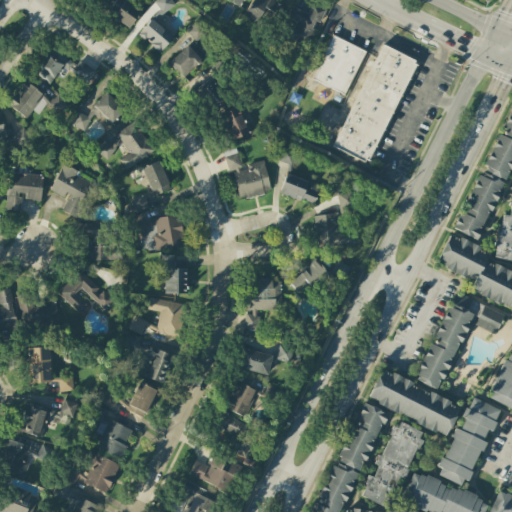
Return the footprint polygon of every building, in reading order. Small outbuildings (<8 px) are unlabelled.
[(124,0),(120,0),(116,5),(119,7),(112,17),(128,28),(140,10),(124,0)] [(156,0),(153,2),(163,14),(174,4),(170,0),(156,0)] [(252,0),(243,17),(260,26),(274,0),(252,0)] [(325,10),(312,4),(308,14),(294,8),(281,36),(306,48),(318,22),(319,23),(325,10)] [(138,35),(160,52),(173,37),(151,19),(138,35)] [(195,42),(206,33),(197,22),(186,30),(195,42)] [(365,51),(332,36),(312,80),(345,95),(365,51)] [(415,60),(379,45),(334,148),(370,164),(415,60)] [(201,61),(187,46),(168,63),(183,78),(201,61)] [(61,67),(88,84),(95,71),(79,61),(76,65),(49,49),(34,73),(50,84),(61,67)] [(207,108),(225,101),(215,78),(198,85),(207,108)] [(48,102),(26,82),(7,103),(25,119),(33,111),(37,115),(48,102)] [(112,124),(124,110),(106,93),(93,107),(112,124)] [(511,169),(511,100),(456,231),(477,240),(503,181),(507,183),(511,169)] [(248,134),(237,107),(220,115),(231,141),(248,134)] [(76,112),(71,125),(85,130),(90,117),(76,112)] [(116,133),(129,153),(119,160),(126,170),(153,151),(133,122),(116,133)] [(291,166),(296,153),(282,148),(278,161),(291,166)] [(263,161),(240,166),(238,154),(227,156),(237,200),(270,192),(263,161)] [(141,169),(153,197),(170,189),(158,161),(141,169)] [(50,191),(66,198),(61,211),(79,218),(96,180),(61,165),(50,191)] [(40,202),(42,175),(8,172),(5,210),(21,212),(21,200),(40,202)] [(320,186),(286,173),(278,192),(312,205),(320,186)] [(492,258),(511,261),(511,191),(507,216),(501,214),(492,258)] [(313,216),(318,248),(353,242),(348,209),(353,209),(351,192),(337,194),(339,212),(313,216)] [(146,209),(145,197),(152,197),(151,194),(130,196),(132,211),(146,209)] [(184,245),(179,214),(145,220),(144,214),(130,216),(134,239),(146,237),(145,228),(152,227),(156,250),(184,245)] [(435,265),(472,279),(468,290),(511,307),(511,273),(485,263),(489,251),(447,235),(435,265)] [(164,294),(186,294),(186,263),(173,264),(173,255),(158,255),(159,270),(163,270),(164,294)] [(287,280),(299,297),(328,278),(316,261),(287,280)] [(103,310),(113,300),(101,289),(100,290),(80,271),(57,293),(82,317),(90,308),(74,293),(80,288),(103,310)] [(244,329),(257,330),(257,310),(280,310),(280,279),(250,279),(250,312),(244,312),(244,329)] [(0,330),(16,328),(9,288),(0,289),(0,330)] [(482,305),(453,292),(415,380),(438,391),(471,315),(476,318),(482,305)] [(147,310),(159,312),(155,333),(179,338),(186,305),(149,298),(147,310)] [(24,306),(26,314),(23,315),(26,330),(58,323),(53,299),(24,306)] [(474,325),(494,335),(504,315),(483,306),(474,325)] [(292,347),(279,344),(275,358),(289,361),(292,347)] [(28,383),(50,382),(49,347),(27,348),(28,383)] [(271,354),(242,350),(239,370),(268,375),(271,354)] [(511,409),(511,355),(507,353),(487,399),(511,409)] [(367,402),(448,434),(460,404),(379,372),(367,402)] [(73,391),(71,376),(57,377),(59,392),(73,391)] [(224,408),(244,418),(256,395),(265,400),(267,396),(238,381),(224,408)] [(148,413),(155,389),(137,383),(129,407),(148,413)] [(41,437),(47,417),(70,424),(76,403),(63,399),(59,413),(26,403),(18,431),(41,437)] [(499,408),(470,399),(460,429),(453,427),(437,477),(465,486),(477,450),(483,452),(486,442),(482,441),(486,429),(492,431),(499,408)] [(385,413),(361,403),(340,457),(335,455),(311,511),(340,511),(356,471),(361,473),(385,413)] [(119,460),(132,430),(103,418),(106,410),(97,406),(92,419),(99,422),(94,434),(101,437),(95,449),(119,460)] [(245,458),(258,430),(222,414),(216,428),(231,434),(225,449),(245,458)] [(361,498),(388,507),(398,478),(406,480),(421,431),(393,422),(379,466),(377,466),(374,477),(368,475),(361,498)] [(0,460),(0,472),(24,479),(29,458),(45,462),(48,450),(5,439),(0,460)] [(119,466),(95,453),(84,475),(72,469),(66,481),(74,485),(77,480),(105,494),(119,466)] [(188,475),(223,491),(230,474),(219,470),(223,461),(211,456),(206,466),(194,461),(188,475)] [(483,511),(487,503),(458,490),(454,489),(422,475),(412,474),(401,499),(429,511),(483,511)] [(202,489),(187,483),(182,497),(188,499),(183,511),(212,511),(209,511),(213,501),(200,496),(202,489)] [(32,511),(38,497),(9,485),(0,506),(0,511),(32,511)] [(511,511),(511,497),(497,491),(487,511),(511,511)] [(95,511),(96,509),(70,496),(64,509),(69,511),(95,511)]
